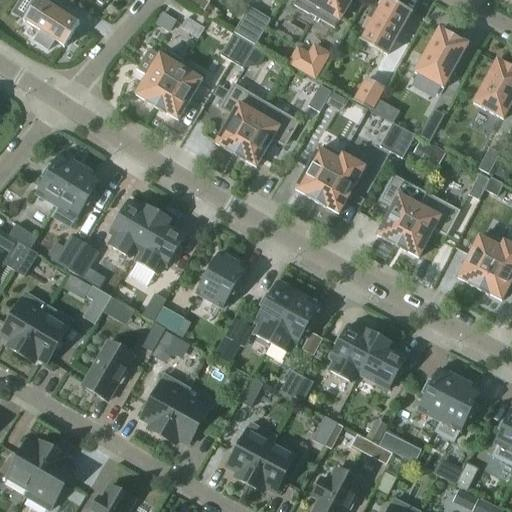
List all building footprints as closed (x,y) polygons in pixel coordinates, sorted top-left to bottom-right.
[(39,0),(37,0),(36,3),(26,20),(25,19),(23,23),(24,24),(25,23),(40,33),(34,43),(48,52),(54,42),(63,47),(62,48),(64,49),(79,25),(78,24),(77,25),(39,1),(39,0)] [(180,0),(202,13),(207,5),(199,0),(180,0)] [(297,0),(293,7),(309,16),(314,8),(338,22),(339,23),(340,21),(352,0),(297,0)] [(368,31),(361,43),(387,57),(410,15),(384,1),(377,15),(373,13),(364,29),(368,31)] [(249,9),(234,35),(245,41),(255,47),(270,21),(249,9)] [(162,16),(156,25),(169,32),(174,23),(162,16)] [(416,76),(441,89),(440,90),(443,91),(444,88),(453,71),(453,72),(454,71),(453,71),(456,65),(457,66),(457,65),(466,48),(467,46),(465,45),(461,43),(462,43),(459,42),(447,35),(445,33),(444,34),(441,32),(441,31),(439,30),(437,32),(438,33),(415,73),(414,75),(416,76)] [(220,57),(231,64),(245,41),(234,35),(220,57)] [(245,41),(231,64),(242,70),(255,48),(255,47),(245,41)] [(288,65),(314,80),(328,56),(314,48),(309,57),(297,50),(288,65)] [(147,105),(156,110),(180,69),(178,68),(180,64),(180,63),(166,55),(163,59),(159,57),(135,97),(147,104),(147,105)] [(498,63),(496,62),(496,64),(474,104),(474,103),(473,105),(475,106),(483,110),(483,111),(484,112),(484,111),(491,115),(492,116),(493,115),(501,120),(503,121),(504,119),(503,119),(511,103),(511,70),(504,66),(502,65),(498,63)] [(180,69),(156,110),(165,116),(165,115),(178,123),(202,82),(198,80),(200,76),(200,75),(186,67),(183,71),(180,69)] [(383,91),(366,81),(354,102),(371,112),(383,91)] [(232,153),(236,155),(265,106),(233,87),(220,110),(231,117),(215,146),(226,152),(226,153),(231,155),(232,153)] [(320,88),(308,108),(318,114),(330,94),(320,88)] [(327,106),(340,113),(347,101),(334,93),(327,106)] [(265,106),(236,155),(240,158),(239,160),(244,163),(256,169),(272,141),(284,148),(297,124),(265,106)] [(444,117),(433,111),(418,139),(429,145),(444,117)] [(379,149),(390,155),(403,132),(392,126),(379,149)] [(403,132),(390,155),(401,161),(414,138),(403,132)] [(437,168),(444,156),(421,142),(413,155),(437,168)] [(307,200),(316,205),(343,157),(342,156),(341,158),(338,156),(324,149),(322,153),(318,151),(295,192),(307,199),(307,200)] [(499,156),(489,150),(478,171),(488,177),(499,156)] [(36,196),(56,209),(81,168),(68,160),(68,161),(60,156),(52,171),(49,169),(42,181),(45,182),(36,196)] [(343,157),(316,205),(325,210),(325,209),(338,216),(364,169),(343,157)] [(81,168),(56,209),(58,210),(52,219),(69,229),(75,220),(76,221),(85,207),(87,208),(94,197),(92,195),(101,181),(93,176),(94,176),(81,168)] [(468,197),(478,203),(489,181),(479,176),(468,197)] [(394,244),(398,247),(426,196),(393,178),(380,202),(392,209),(376,238),(388,244),(393,247),(394,244)] [(490,181),(489,181),(484,192),(496,199),(502,187),(490,181)] [(426,196),(398,247),(402,249),(401,251),(406,254),(418,260),(433,231),(445,237),(458,213),(426,196)] [(135,251),(138,252),(159,216),(144,207),(142,210),(129,202),(109,236),(113,238),(107,247),(130,260),(135,251)] [(159,216),(138,252),(140,254),(135,263),(157,276),(163,267),(166,269),(186,236),(173,228),(175,225),(159,216)] [(15,227),(9,238),(30,251),(37,240),(15,227)] [(504,243),(478,292),(488,297),(488,296),(501,303),(511,281),(511,231),(510,231),(504,243)] [(478,238),(457,280),(470,287),(469,287),(478,292),(504,243),(503,243),(502,244),(499,243),(485,236),(483,240),(478,238)] [(55,264),(68,273),(84,247),(70,238),(55,264)] [(3,266),(13,272),(27,250),(16,243),(3,266)] [(84,247),(68,273),(82,281),(98,255),(84,247)] [(27,250),(13,272),(24,279),(38,256),(27,250)] [(196,295),(222,310),(230,296),(233,297),(239,286),(237,284),(245,270),(240,267),(242,264),(225,255),(224,257),(219,255),(196,295)] [(253,336),(270,346),(298,295),(285,287),(285,288),(277,284),(269,298),(267,297),(260,309),(263,310),(255,325),(258,327),(253,336)] [(82,320),(95,327),(111,299),(92,288),(86,299),(92,303),(82,320)] [(6,349),(19,357),(48,309),(25,295),(21,302),(21,301),(0,336),(0,338),(13,346),(10,350),(7,348),(6,349)] [(298,295),(270,346),(287,355),(293,346),(296,348),(304,333),(306,334),(313,323),(311,321),(319,307),(311,303),(311,302),(298,295)] [(165,302),(154,296),(142,317),(153,324),(165,302)] [(48,309),(19,357),(33,365),(34,364),(31,362),(33,358),(46,366),(68,330),(72,323),(48,309)] [(163,310),(155,323),(172,333),(179,319),(163,310)] [(140,348),(151,354),(165,332),(154,325),(140,348)] [(356,375),(359,376),(379,339),(363,331),(361,334),(348,327),(330,361),(333,363),(328,372),(351,385),(356,375)] [(167,333),(162,342),(176,350),(181,341),(167,333)] [(312,356),(321,340),(310,335),(302,351),(312,356)] [(379,339),(359,376),(388,392),(406,358),(393,351),(395,348),(379,339)] [(238,348),(225,340),(215,357),(229,364),(238,348)] [(121,386),(128,374),(125,372),(133,358),(108,344),(82,388),(107,403),(118,385),(121,386)] [(417,412),(438,423),(460,381),(447,374),(447,375),(439,371),(431,385),(429,384),(423,396),(425,397),(417,412)] [(279,395),(290,401),(302,379),(291,373),(279,395)] [(147,431),(161,439),(188,391),(165,377),(161,384),(140,420),(154,428),(152,432),(148,430),(147,431)] [(302,379),(290,401),(301,407),(313,385),(302,379)] [(238,404),(250,410),(262,387),(251,380),(238,404)] [(460,381),(438,423),(440,424),(436,434),(453,442),(458,433),(459,434),(467,419),(469,420),(476,408),(473,407),(481,392),(473,388),(474,388),(460,381)] [(188,391),(161,439),(175,447),(176,446),(172,444),(174,440),(188,447),(209,410),(186,397),(189,391),(188,391)] [(511,411),(494,446),(497,448),(493,458),(511,467),(511,411)] [(312,442),(324,449),(337,426),(324,419),(312,442)] [(387,428),(376,422),(366,440),(377,446),(387,428)] [(234,480),(248,487),(274,438),(250,425),(247,432),(227,469),(240,476),(238,480),(234,478),(234,480)] [(274,438),(248,487),(262,495),(263,494),(259,492),(261,487),(275,495),(295,458),(272,445),(275,439),(274,438)] [(25,499),(26,499),(54,451),(40,443),(39,444),(43,446),(40,450),(27,443),(6,479),(29,492),(25,499)] [(378,447),(372,458),(387,466),(393,455),(378,447)] [(54,451),(26,499),(47,511),(49,511),(53,507),(74,470),(61,462),(63,458),(67,460),(67,459),(54,451)] [(439,463),(433,476),(455,487),(461,474),(439,463)] [(455,487),(466,493),(478,471),(466,465),(461,474),(455,487)] [(311,498),(319,502),(313,511),(346,511),(347,511),(348,511),(349,511),(356,500),(354,498),(361,484),(335,470),(328,484),(321,480),(311,498)] [(376,492),(386,497),(395,480),(385,474),(376,492)] [(128,511),(134,502),(109,487),(101,502),(98,500),(91,511),(128,511)] [(459,493),(453,503),(470,511),(471,511),(477,502),(459,493)] [(413,511),(394,502),(390,508),(388,511),(413,511)] [(476,511),(497,511),(480,503),(476,511)]
